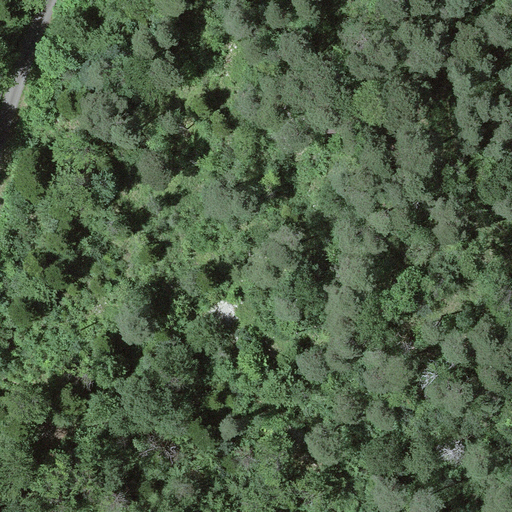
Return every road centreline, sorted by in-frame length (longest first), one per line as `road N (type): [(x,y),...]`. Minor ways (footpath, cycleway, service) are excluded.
road 1 (track): [(459,0),(448,142),(511,254)]
road 2 (unclassified): [(0,150),(52,0)]
